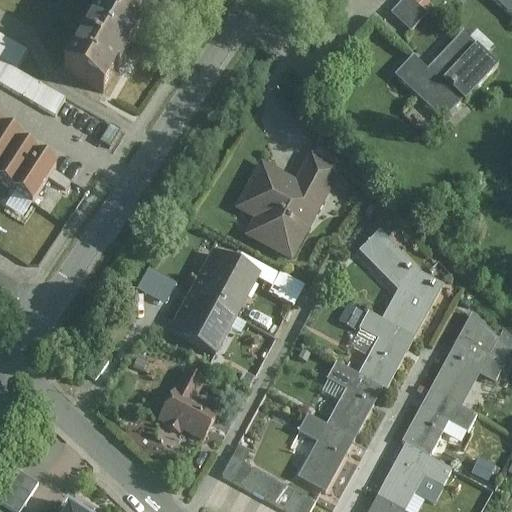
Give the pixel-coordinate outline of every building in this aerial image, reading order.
[(100,0),(93,12),(136,38),(158,0),(100,0)] [(426,15),(409,0),(404,0),(390,17),(410,34),(426,15)] [(511,0),(490,0),(511,19),(511,0)] [(57,70),(100,96),(136,38),(93,12),(57,70)] [(18,71),(30,49),(0,32),(0,83),(58,115),(67,97),(18,71)] [(395,80),(442,125),(499,68),(462,37),(426,74),(413,61),(395,80)] [(0,174),(20,145),(22,142),(0,126),(0,174)] [(0,174),(0,185),(11,193),(35,156),(20,145),(0,174)] [(35,156),(11,193),(32,207),(57,171),(35,156)] [(259,164),(233,212),(253,224),(244,240),(291,266),(342,173),(310,156),(295,183),(259,164)] [(415,342),(443,290),(420,277),(379,235),(358,256),(397,295),(382,324),(415,342)] [(189,298),(237,323),(259,281),(211,256),(189,298)] [(237,323),(189,298),(168,337),(216,363),(237,323)] [(415,342),(382,324),(370,317),(360,335),(379,344),(358,380),(382,393),(386,395),(415,342)] [(472,319),(430,395),(461,412),(479,380),(495,388),(506,368),(491,360),(499,344),(472,319)] [(327,429),(354,444),(382,393),(358,380),(336,367),(326,385),(346,395),(327,429)] [(201,446),(218,417),(175,394),(159,423),(201,446)] [(402,449),(405,451),(429,463),(448,427),(468,437),(477,421),(461,412),(430,395),(402,449)] [(297,483),(325,498),(354,444),(327,429),(308,419),(298,438),(316,448),(297,483)] [(405,451),(377,503),(393,511),(407,511),(424,482),(443,492),(452,475),(429,463),(405,451)] [(312,511),(315,506),(232,461),(221,481),(279,511),(312,511)] [(0,501),(0,502),(14,511),(21,511),(40,485),(21,472),(0,501)] [(83,511),(62,498),(53,511),(83,511)] [(393,511),(377,503),(371,511),(393,511)]
